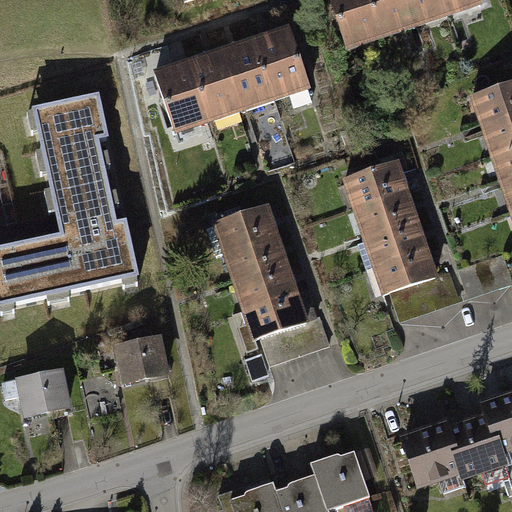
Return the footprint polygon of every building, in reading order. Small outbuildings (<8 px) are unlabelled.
[(181,0),(185,10),(214,0),(181,0)] [(367,0),(329,0),(350,58),(383,47),(367,0)] [(404,0),(367,0),(383,47),(417,36),(404,0)] [(442,0),(404,0),(417,36),(451,24),(442,0)] [(479,0),(442,0),(451,24),(484,13),(479,0)] [(292,35),(258,46),(279,109),(313,98),(292,35)] [(258,46),(224,57),(245,120),(279,109),(258,46)] [(224,57),(190,69),(212,132),(245,120),(224,57)] [(190,69),(157,80),(178,143),(212,132),(190,69)] [(511,96),(473,109),(483,138),(511,128),(511,96)] [(101,98),(33,113),(61,240),(0,253),(0,315),(142,284),(129,226),(119,228),(101,146),(111,144),(101,98)] [(511,128),(483,138),(493,167),(511,160),(511,128)] [(511,160),(493,167),(502,196),(511,193),(511,160)] [(341,189),(351,218),(410,198),(401,169),(341,189)] [(511,193),(502,196),(511,224),(511,193)] [(351,218),(361,247),(420,227),(410,198),(351,218)] [(213,234),(223,263),(282,243),(272,214),(213,234)] [(361,247),(371,276),(430,256),(420,227),(361,247)] [(223,263),(232,292),(292,272),(282,243),(223,263)] [(371,276),(380,305),(392,300),(440,285),(430,256),(371,276)] [(462,278),(471,305),(511,291),(511,271),(509,262),(462,278)] [(232,292),(242,321),(302,301),(292,272),(232,292)] [(392,300),(402,328),(462,308),(453,280),(440,285),(392,300)] [(242,321),(252,350),(262,346),(311,330),(302,301),(242,321)] [(262,346),(271,373),(333,353),(324,326),(311,330),(262,346)] [(117,354),(125,393),(173,383),(165,344),(117,354)] [(18,385),(26,424),(74,414),(66,376),(18,385)] [(503,461),(511,458),(511,402),(486,411),(489,420),(503,461)] [(462,481),(465,490),(508,476),(503,461),(489,420),(446,434),(462,481)] [(444,429),(401,444),(419,496),(462,481),(446,434),(444,429)] [(317,482),(328,511),(343,511),(373,501),(356,456),(313,471),(317,482)] [(328,511),(317,482),(278,497),(283,511),(328,511)] [(232,505),(234,511),(283,511),(278,497),(275,490),(232,505)]
